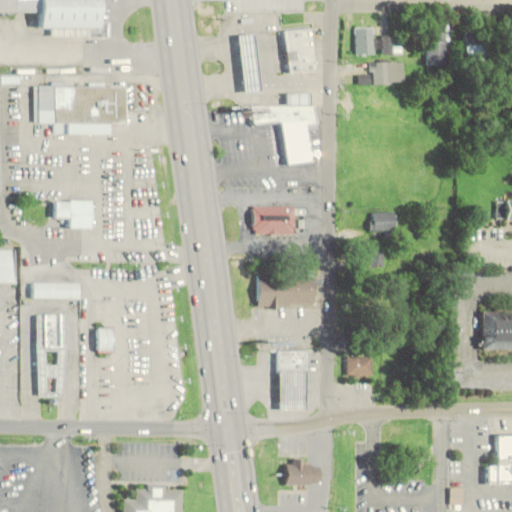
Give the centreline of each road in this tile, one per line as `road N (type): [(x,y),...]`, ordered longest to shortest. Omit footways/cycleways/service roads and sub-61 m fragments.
road 1 (primary): [(241,511),(174,0)]
road 2 (tertiary): [(511,405),(260,425),(0,424)]
road 3 (residential): [(330,417),(332,0)]
road 4 (residential): [(511,8),(332,6)]
